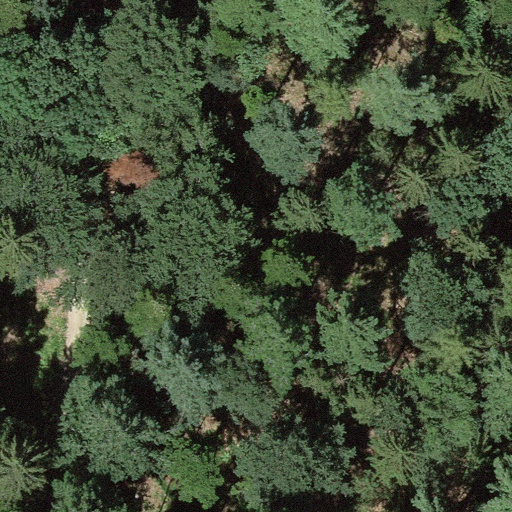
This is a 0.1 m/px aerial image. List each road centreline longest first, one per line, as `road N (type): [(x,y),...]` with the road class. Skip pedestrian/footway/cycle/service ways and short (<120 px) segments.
road 1 (track): [(137,0),(70,511)]
road 2 (track): [(0,66),(152,0)]
